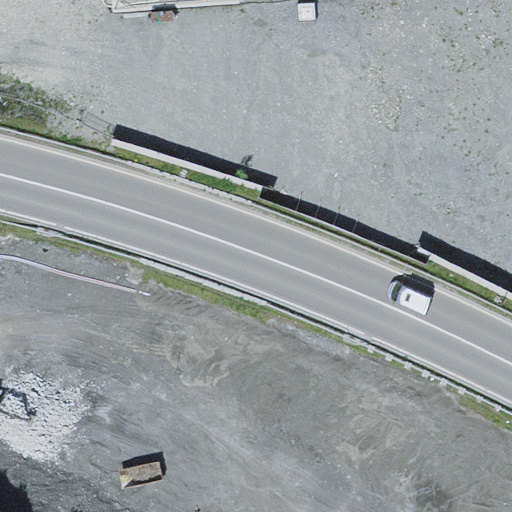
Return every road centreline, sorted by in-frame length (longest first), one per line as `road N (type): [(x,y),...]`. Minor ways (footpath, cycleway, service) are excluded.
road 1 (primary): [(0,172),(184,221),(360,286),(511,359)]
road 2 (motorway): [(176,0),(245,511)]
road 3 (motorway): [(511,454),(457,0)]
